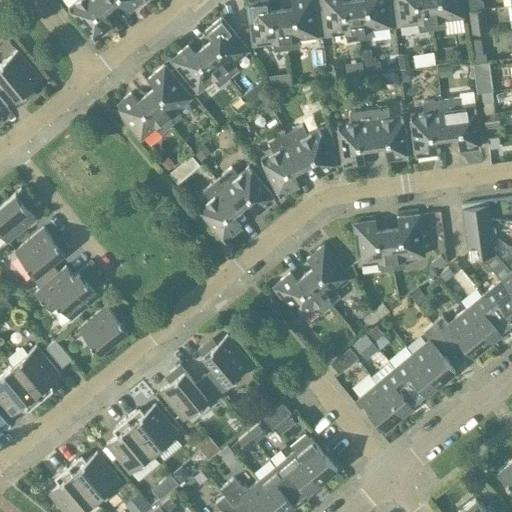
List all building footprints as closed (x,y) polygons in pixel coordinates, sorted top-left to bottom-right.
[(111,25),(100,11),(109,4),(105,0),(76,0),(68,7),(95,39),(111,25)] [(105,0),(109,4),(113,0),(119,0),(129,11),(141,0),(105,0)] [(272,42),(274,50),(287,48),(281,8),(270,9),(268,0),(266,0),(247,3),(253,44),(272,42)] [(291,0),(292,6),(281,8),(287,48),(300,47),(299,38),(318,35),(313,0),(291,0)] [(345,32),(346,40),(359,39),(353,0),(320,0),(325,34),(345,32)] [(353,0),(359,39),(372,37),(371,28),(391,25),(387,0),(353,0)] [(418,22),(419,31),(432,29),(427,0),(394,0),(398,25),(418,22)] [(427,0),(432,29),(445,27),(444,18),(463,16),(461,0),(427,0)] [(487,30),(485,8),(469,10),(472,32),(487,30)] [(205,31),(211,38),(203,45),(229,77),(239,69),(233,62),(248,49),(222,17),(205,31)] [(213,79),(219,86),(229,77),(203,45),(194,53),(188,45),(171,59),(198,91),(213,79)] [(0,63),(0,90),(6,86),(21,104),(32,95),(27,90),(41,78),(17,49),(0,63)] [(182,116),(176,109),(191,97),(165,64),(148,78),(154,86),(137,100),(131,92),(114,106),(140,139),(156,126),(161,133),(182,116)] [(351,77),(352,93),(364,92),(363,76),(351,77)] [(492,90),(482,91),(482,101),(493,100),(492,90)] [(468,94),(460,96),(441,99),(446,133),(457,132),(459,149),(481,147),(475,105),(475,97),(468,94)] [(437,152),(435,135),(446,133),(441,99),(422,101),(423,112),(410,114),(415,155),(437,152)] [(387,106),(369,108),(373,143),(384,141),(386,159),(408,156),(402,115),(389,117),(387,106)] [(364,162),(362,144),(373,143),(369,108),(349,111),(351,122),(337,123),(343,165),(364,162)] [(307,134),(302,125),(285,133),(300,164),(310,159),(318,175),(338,166),(332,154),(337,152),(329,123),(307,134)] [(299,185),(291,169),(300,164),(285,133),(268,142),(273,151),(260,157),(279,195),(299,185)] [(488,147),(500,145),(499,135),(487,137),(488,147)] [(175,178),(198,166),(192,155),(169,167),(175,178)] [(238,175),(231,166),(216,179),(238,206),(247,198),(259,212),(275,198),(249,166),(238,175)] [(241,226),(230,212),(238,206),(216,179),(202,191),(208,199),(198,208),(225,240),(241,226)] [(36,217),(24,203),(29,198),(21,188),(0,205),(0,232),(7,241),(36,217)] [(488,204),(461,207),(463,220),(489,216),(488,204)] [(397,216),(398,226),(387,227),(393,268),(406,266),(405,257),(425,255),(419,213),(397,216)] [(491,229),(489,216),(463,220),(465,232),(491,229)] [(379,261),(380,270),(393,268),(387,227),(376,229),(375,219),(353,222),(359,264),(379,261)] [(38,286),(34,289),(35,290),(59,271),(51,262),(69,247),(61,236),(55,241),(43,226),(14,250),(34,274),(31,277),(38,286)] [(492,241),(491,229),(465,232),(467,245),(492,241)] [(468,257),(494,254),(492,241),(467,245),(468,257)] [(307,258),(313,265),(304,273),(331,304),(341,296),(335,289),(350,276),(324,244),(307,258)] [(84,265),(66,280),(59,271),(35,290),(52,311),(59,305),(70,318),(99,294),(88,280),(93,276),(84,265)] [(511,293),(511,269),(500,279),(511,293)] [(315,306),(320,312),(331,304),(304,273),(296,280),(290,272),(273,286),(300,318),(315,306)] [(511,293),(500,279),(483,294),(510,327),(511,324),(511,293)] [(490,339),(492,341),(510,327),(483,294),(465,308),(491,339),(490,339)] [(383,303),(373,312),(378,319),(389,310),(383,303)] [(133,324),(124,313),(119,318),(107,304),(78,327),(99,352),(133,324)] [(457,335),(473,354),(490,339),(491,339),(465,308),(448,322),(442,315),(432,323),(448,342),(457,335)] [(364,319),(369,326),(378,319),(373,312),(364,319)] [(437,383),(455,368),(439,349),(448,342),(432,323),(422,331),(429,339),(411,353),(437,383)] [(384,332),(377,324),(366,333),(373,341),(384,332)] [(357,341),(363,349),(373,341),(366,333),(357,341)] [(198,349),(213,367),(204,375),(220,395),(230,386),(227,383),(251,363),(227,334),(213,346),(209,340),(198,349)] [(55,339),(46,346),(61,366),(71,358),(55,339)] [(36,345),(12,365),(40,399),(52,389),(51,381),(60,374),(36,345)] [(358,357),(350,347),(330,363),(339,373),(358,357)] [(334,355),(329,348),(319,357),(324,363),(334,355)] [(411,353),(394,367),(421,400),(439,385),(437,383),(411,353)] [(210,403),(220,395),(204,375),(195,382),(180,364),(169,373),(174,378),(160,390),(183,419),(207,399),(210,403)] [(28,409),(40,399),(12,365),(0,374),(0,400),(11,414),(21,406),(28,409)] [(403,415),(421,400),(394,367),(377,382),(402,412),(401,413),(403,415)] [(384,427),(401,413),(402,412),(377,382),(359,397),(384,427)] [(291,412),(283,402),(264,418),(272,428),(291,412)] [(141,415),(136,409),(126,418),(154,452),(179,432),(155,403),(141,415)] [(106,443),(130,472),(154,452),(126,418),(116,426),(121,432),(106,443)] [(265,432),(257,422),(247,430),(255,440),(265,432)] [(238,437),(246,448),(255,440),(247,430),(238,437)] [(318,481),(319,481),(337,466),(311,436),(293,451),(318,481)] [(83,463),(78,457),(68,466),(97,500),(121,480),(97,451),(83,463)] [(293,451),(276,465),(303,498),(321,483),(319,481),(318,481),(293,451)] [(511,456),(497,469),(508,481),(505,483),(511,491),(511,456)] [(285,511),(303,498),(276,465),(258,480),(284,510),(283,511),(284,511),(285,511)] [(48,491),(65,511),(82,511),(97,500),(68,466),(58,474),(63,480),(48,491)] [(234,476),(220,488),(225,494),(239,511),(242,511),(250,506),(254,511),(281,511),(283,511),(284,510),(258,480),(248,488),(245,484),(239,483),(234,476)] [(215,502),(221,510),(218,511),(239,511),(225,494),(215,502)] [(165,511),(176,503),(169,496),(159,505),(164,511),(165,511)] [(486,511),(475,498),(457,511),(486,511)]
